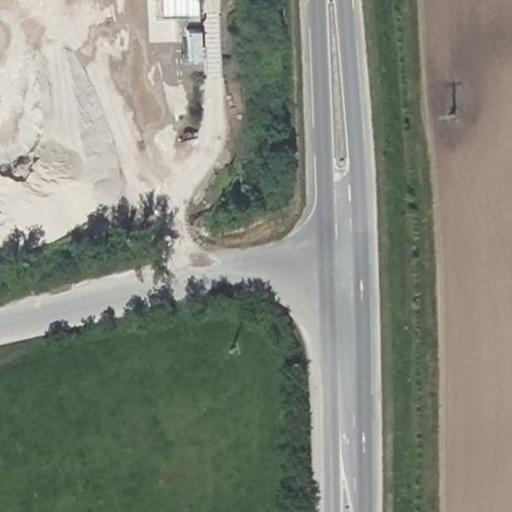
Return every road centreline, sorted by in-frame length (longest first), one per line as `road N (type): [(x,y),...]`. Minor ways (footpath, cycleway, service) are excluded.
road 1 (unclassified): [(346,275),(206,282),(0,327)]
road 2 (tertiary): [(346,275),(333,0)]
road 3 (tertiary): [(349,511),(346,275)]
road 4 (unknown): [(70,0),(91,95),(113,141),(161,182)]
road 5 (unknown): [(202,0),(196,130),(161,182)]
